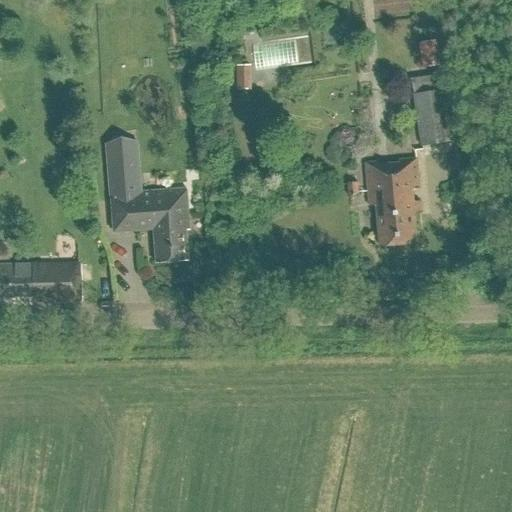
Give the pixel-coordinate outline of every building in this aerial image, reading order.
[(259,38),(213,40),(214,64),(260,62),(259,38)] [(435,41),(421,43),(425,68),(439,66),(435,41)] [(238,67),(238,89),(253,89),(253,67),(238,67)] [(411,79),(420,149),(449,145),(441,75),(411,79)] [(391,105),(383,105),(383,116),(392,115),(391,105)] [(107,145),(111,191),(114,232),(116,231),(154,229),(154,231),(156,263),(157,263),(188,260),(186,234),(186,229),(190,229),(187,197),(186,189),(143,192),(141,193),(136,143),(107,145)] [(102,146),(72,148),(75,204),(105,202),(102,146)] [(365,163),(368,206),(374,205),(375,207),(378,246),(415,243),(413,216),(413,212),(420,211),(419,204),(412,204),(411,189),(418,189),(416,160),(365,163)] [(348,197),(359,196),(358,183),(346,184),(348,197)] [(116,235),(118,259),(133,258),(134,268),(150,267),(148,233),(116,235)] [(49,301),(80,301),(79,266),(0,266),(0,297),(49,296),(49,301)]
